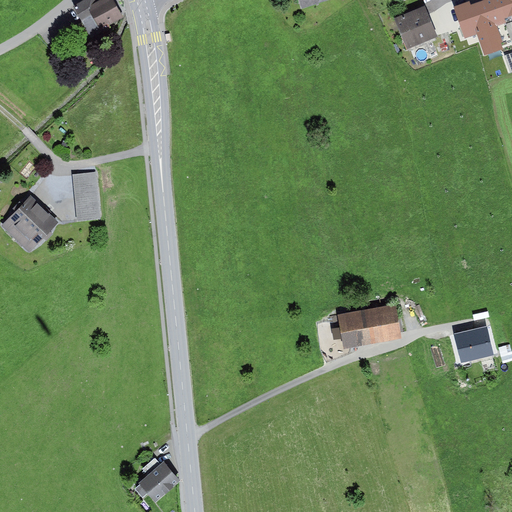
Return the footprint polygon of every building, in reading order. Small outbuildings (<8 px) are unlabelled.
[(83,20),(89,33),(123,14),(115,0),(80,0),(74,4),(83,20)] [(298,0),(302,10),(333,0),(298,0)] [(470,5),(453,11),(464,42),(477,37),(485,59),(502,53),(494,30),(503,27),(502,24),(493,0),(471,8),(470,5)] [(511,0),(493,0),(502,24),(511,20),(511,0)] [(424,9),(394,22),(407,52),(437,39),(424,9)] [(89,33),(83,20),(75,24),(81,37),(89,33)] [(93,39),(81,47),(89,59),(101,51),(93,39)] [(96,171),(73,174),(78,220),(100,218),(96,171)] [(58,220),(30,194),(23,202),(20,198),(12,206),(15,209),(1,223),(30,250),(44,235),(47,238),(53,231),(50,229),(58,220)] [(396,301),(338,311),(340,324),(343,336),(344,345),(402,335),(396,301)] [(343,336),(340,324),(331,325),(334,338),(343,336)] [(486,325),(455,332),(461,359),(496,351),(494,343),(490,344),(486,325)] [(143,467),(147,473),(160,462),(155,456),(143,467)] [(180,477),(164,458),(160,462),(147,473),(139,480),(140,481),(135,486),(143,495),(148,491),(156,499),(180,477)]
